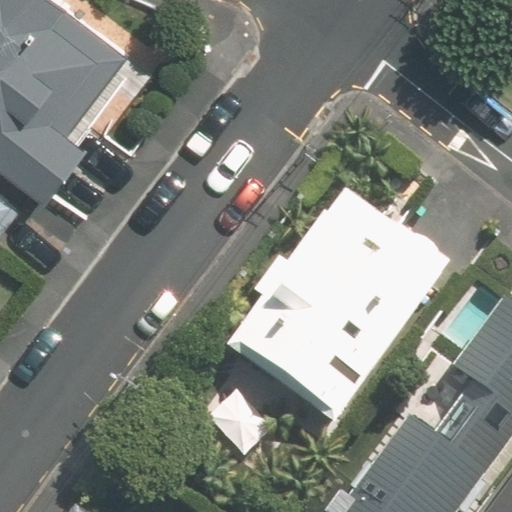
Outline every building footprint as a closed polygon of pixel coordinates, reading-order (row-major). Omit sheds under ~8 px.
[(0,0),(0,156),(56,200),(101,141),(80,126),(142,46),(81,0),(0,0)] [(0,208),(13,192),(0,181),(0,208)] [(404,226),(350,187),(294,262),(284,255),(258,291),(266,297),(234,341),(340,419),(458,259),(408,221),(404,226)] [(450,341),(323,511),(448,511),(511,426),(511,301),(506,297),(465,352),(450,341)] [(511,511),(511,476),(485,511),(511,511)] [(89,511),(78,503),(71,511),(89,511)]
